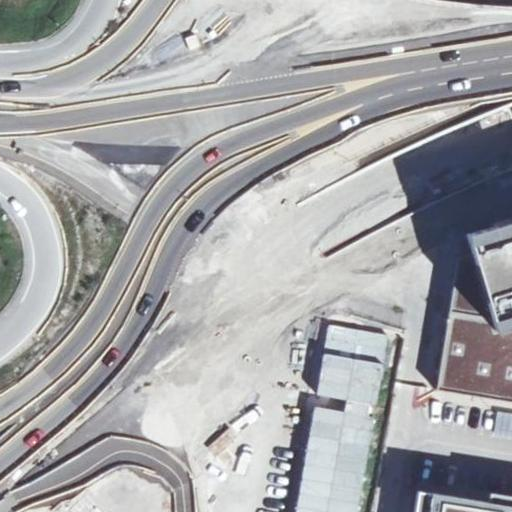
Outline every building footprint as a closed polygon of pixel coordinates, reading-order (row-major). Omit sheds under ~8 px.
[(511,327),(511,218),(466,231),(472,250),(499,331),(511,327)] [(511,327),(499,331),(472,250),(458,255),(436,389),(511,402),(511,327)] [(327,323),(297,511),(365,511),(393,333),(327,323)] [(511,416),(497,414),(494,433),(511,435),(511,416)] [(427,511),(431,493),(418,491),(414,511),(427,511)] [(511,511),(511,506),(431,493),(427,511),(511,511)]
